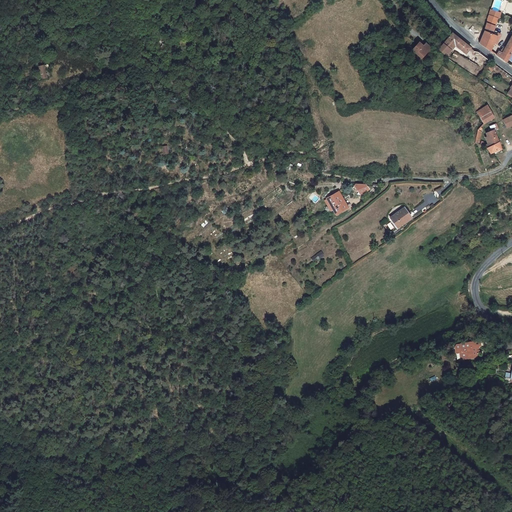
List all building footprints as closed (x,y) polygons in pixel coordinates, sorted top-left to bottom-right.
[(500,13),(490,9),(489,15),(496,18),(498,18),(500,13)] [(480,43),(491,51),(497,36),(499,37),(501,34),(493,31),(496,18),(489,15),(485,30),(485,32),(483,35),(480,43)] [(471,48),(452,33),(439,50),(447,56),(450,52),(448,51),(454,45),(466,54),(471,48)] [(497,55),(507,62),(509,59),(511,54),(511,53),(511,36),(503,53),(499,51),(497,55)] [(429,51),(428,50),(423,46),(422,47),(419,44),(412,52),(422,59),(429,51)] [(488,59),(478,52),(474,51),(469,60),(481,67),(488,59)] [(40,65),(35,67),(40,79),(45,77),(40,65)] [(495,72),(504,76),(506,72),(497,68),(495,72)] [(488,105),(477,112),(482,117),(491,111),(488,105)] [(482,117),(480,117),(484,123),(494,117),(491,111),(482,117)] [(511,115),(503,120),(506,128),(511,125),(511,115)] [(472,125),(477,131),(480,127),(484,123),(480,117),(472,125)] [(491,146),(487,148),(490,153),(501,149),(494,129),(498,128),(496,124),(490,126),(492,130),(487,132),(489,135),(486,136),(491,146)] [(357,183),(353,186),(359,195),(368,188),(365,185),(357,183)] [(346,210),(348,208),(342,200),(345,198),(339,190),(327,199),(327,200),(335,210),(339,215),(346,210)] [(335,210),(327,200),(325,202),(332,212),(335,210)] [(411,218),(404,207),(391,217),(398,227),(411,218)] [(313,261),(324,257),(322,251),(311,256),(313,261)] [(471,339),(459,342),(460,344),(456,344),(454,346),(455,352),(461,351),(463,359),(466,359),(466,357),(470,356),(472,357),(477,357),(477,355),(479,346),(477,340),(471,341),(471,339)]
